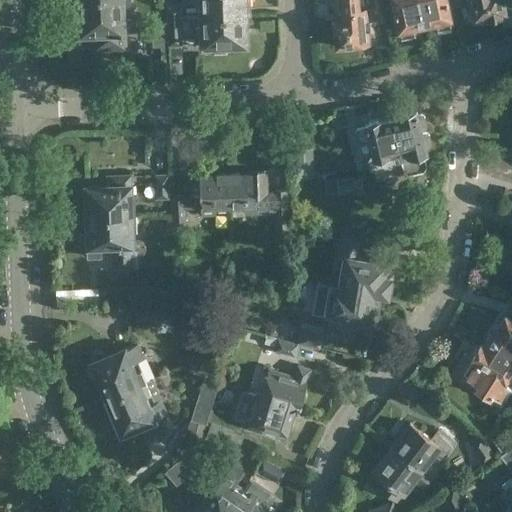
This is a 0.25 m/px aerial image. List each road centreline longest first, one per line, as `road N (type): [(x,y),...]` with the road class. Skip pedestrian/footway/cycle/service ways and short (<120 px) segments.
road 1 (residential): [(313,511),(330,444),(400,361),(438,299),(457,231),(467,63)]
road 2 (secondary): [(94,511),(48,444),(27,395),(17,344),(10,111)]
road 3 (residential): [(10,111),(293,90)]
road 4 (residential): [(467,63),(293,90)]
